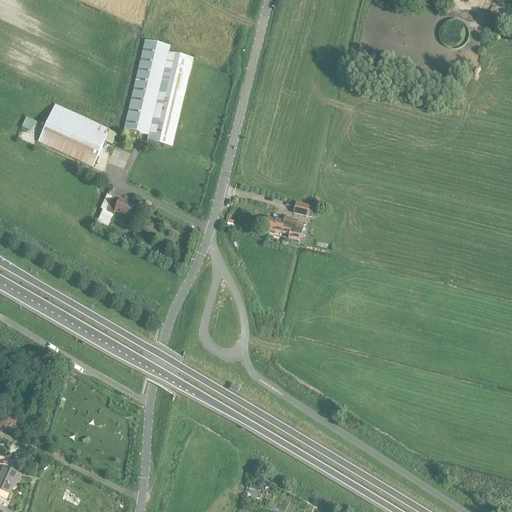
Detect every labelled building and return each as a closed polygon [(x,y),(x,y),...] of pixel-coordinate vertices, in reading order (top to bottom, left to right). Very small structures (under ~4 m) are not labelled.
[(169,40),(168,45),(188,54),(191,42),(199,43),(205,18),(188,14),(183,39),(171,36),(170,40),(169,40)] [(469,33),(469,32),(468,30),(468,27),(466,24),(464,21),(461,19),(458,17),(455,16),(452,16),(450,16),(447,17),(443,19),(440,21),(439,24),(437,27),(436,30),(436,33),(437,36),(437,38),(439,41),(441,44),(444,46),(446,47),(450,48),(453,49),(455,48),(459,47),(461,46),(464,44),(466,41),(468,38),(468,35),(469,33)] [(147,142),(171,147),(192,60),(168,54),(169,47),(145,42),(124,130),(148,135),(147,142)] [(111,144),(116,134),(54,105),(47,124),(38,143),(92,167),(104,141),(111,144)] [(27,117),(23,127),(34,131),(38,121),(27,117)] [(135,206),(119,200),(119,201),(112,198),(112,200),(107,198),(102,211),(104,211),(98,225),(108,229),(114,212),(129,218),(135,206)] [(296,205),(294,214),(305,217),(306,217),(311,218),(314,208),(309,207),(308,206),(297,204),(296,205)] [(268,218),(265,230),(289,236),(288,239),(300,242),(303,230),(296,228),(297,221),(284,218),(283,222),(268,218)] [(0,428),(16,436),(23,424),(0,412),(0,428)] [(0,497),(6,500),(9,494),(18,474),(2,467),(0,472),(0,497)]
